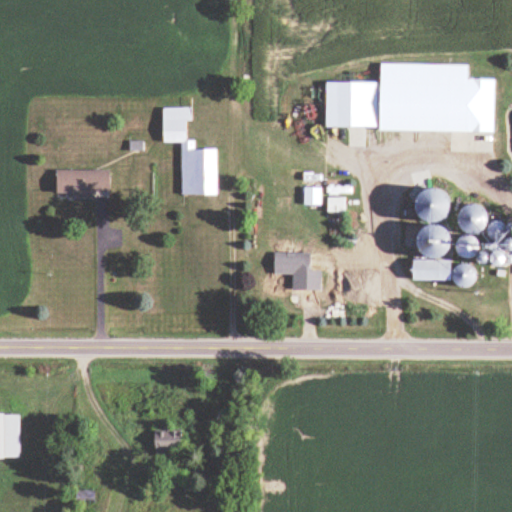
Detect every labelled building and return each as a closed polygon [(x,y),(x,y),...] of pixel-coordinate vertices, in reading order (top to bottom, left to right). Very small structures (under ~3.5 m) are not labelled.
[(329,81),(328,129),(501,130),(502,78),(473,78),(474,64),(383,63),(382,81),(329,81)] [(184,142),(184,195),(221,195),(221,148),(198,148),(198,140),(192,140),(191,120),(195,120),(195,107),(166,107),(167,142),(184,142)] [(60,170),(60,195),(115,195),(115,170),(60,170)] [(411,216),(382,216),(382,234),(411,234),(411,216)] [(296,289),(324,289),(324,270),(314,270),(314,251),(275,251),(275,274),(295,274),(296,289)] [(420,279),(460,279),(460,259),(420,259),(420,279)] [(23,413),(0,412),(0,457),(23,458),(23,413)] [(190,429),(157,429),(157,453),(190,453),(190,429)] [(82,502),(101,502),(101,490),(82,490),(82,502)]
